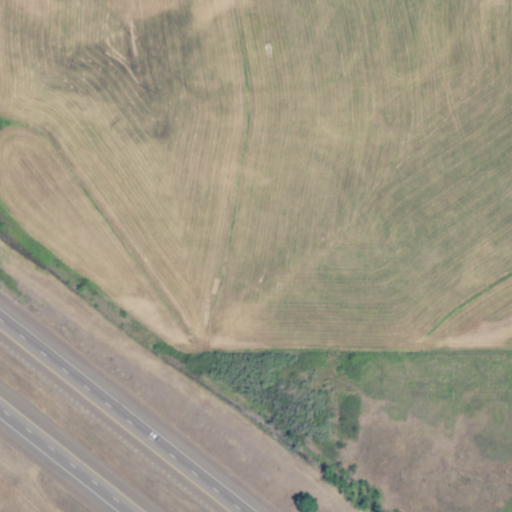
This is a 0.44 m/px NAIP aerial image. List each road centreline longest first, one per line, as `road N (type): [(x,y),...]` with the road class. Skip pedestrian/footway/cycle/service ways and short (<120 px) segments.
road 1 (motorway): [(241,511),(0,319)]
road 2 (motorway): [(0,407),(131,511)]
